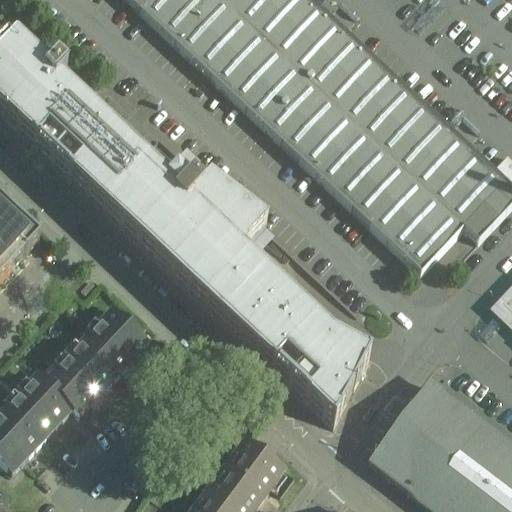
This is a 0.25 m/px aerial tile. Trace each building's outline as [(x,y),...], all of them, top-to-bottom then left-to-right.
[(119,0),(129,8),(136,0),(119,0)] [(136,0),(129,8),(208,82),(283,0),(136,0)] [(304,0),(283,0),(208,82),(313,181),(399,90),(338,32),(304,0)] [(332,434),(368,368),(330,348),(247,270),(273,242),(265,235),(207,191),(203,195),(202,195),(196,189),(182,175),(166,193),(119,150),(57,92),(64,84),(63,83),(72,74),(63,66),(55,75),(54,74),(47,82),(12,49),(5,57),(0,62),(0,120),(16,136),(31,150),(30,152),(70,189),(71,188),(152,263),(151,264),(189,299),(307,411),(308,410),(332,434)] [(399,90),(313,181),(419,281),(462,235),(477,249),(511,211),(511,195),(462,148),(399,90)] [(0,283),(39,242),(0,204),(0,283)] [(128,334),(111,318),(98,332),(100,333),(91,343),(89,341),(78,353),(80,355),(69,366),(102,397),(110,389),(127,370),(127,371),(146,351),(138,343),(137,344),(128,335),(128,334)] [(102,397),(69,366),(59,377),(57,376),(44,389),(36,383),(29,391),(31,392),(20,404),(53,435),(55,432),(71,415),(79,423),(102,397)] [(428,391),(369,468),(379,476),(388,483),(387,483),(424,511),(511,511),(511,453),(448,404),(447,406),(440,400),(428,391)] [(53,435),(20,404),(10,415),(8,413),(0,421),(0,469),(7,476),(11,480),(29,461),(28,461),(45,443),(46,443),(53,435)] [(244,449),(204,503),(216,511),(256,511),(282,478),(244,449)] [(216,511),(204,503),(196,511),(216,511)]
